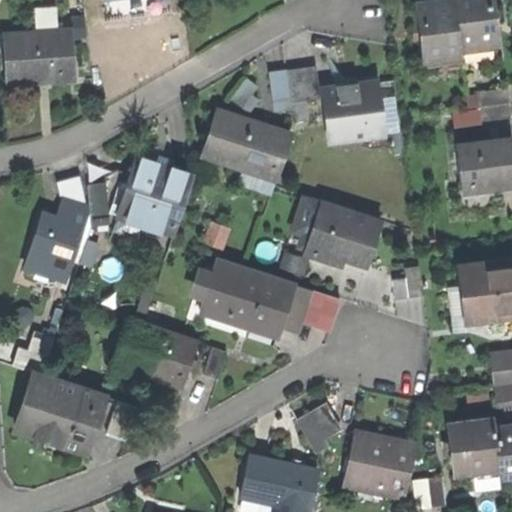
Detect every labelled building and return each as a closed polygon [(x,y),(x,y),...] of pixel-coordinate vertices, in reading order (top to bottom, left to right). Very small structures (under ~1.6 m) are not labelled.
[(452,0),(431,0),(416,2),(423,57),(458,53),(457,45),(452,0)] [(452,0),(457,45),(494,41),(489,0),(452,0)] [(47,74),(47,78),(74,77),(71,30),(2,34),(5,77),(47,74)] [(314,66),(286,69),(289,99),(290,106),(291,115),(312,112),(310,98),(318,97),(314,66)] [(268,72),(273,108),(290,106),(289,99),(286,69),(268,72)] [(249,72),(234,94),(248,104),(263,81),(249,72)] [(373,81),(322,87),(329,139),(379,132),(373,81)] [(477,89),(479,104),(508,102),(507,87),(477,89)] [(479,104),(480,120),(509,117),(508,102),(479,104)] [(215,108),(201,154),(243,167),(239,180),(271,190),(289,131),(215,108)] [(454,142),(459,188),(511,182),(511,145),(511,136),(454,142)] [(134,156),(115,213),(149,224),(151,218),(173,225),(171,232),(173,232),(192,175),(134,156)] [(92,180),(98,220),(116,217),(110,178),(92,180)] [(305,245),(303,250),(324,256),(326,249),(366,262),(380,218),(304,194),(293,227),(301,230),(297,243),(305,245)] [(40,213),(28,249),(69,262),(88,208),(65,201),(59,219),(40,213)] [(214,213),(205,236),(227,245),(236,221),(214,213)] [(89,236),(82,257),(96,262),(103,240),(89,236)] [(287,247),(281,263),(304,271),(310,254),(287,247)] [(511,256),(454,264),(462,320),(511,313),(511,256)] [(203,296),(198,310),(276,337),(282,321),(294,283),(216,257),(213,265),(201,261),(190,292),(203,296)] [(390,275),(393,297),(422,293),(418,262),(401,264),(402,273),(390,275)] [(165,275),(159,297),(183,303),(189,281),(165,275)] [(294,283),(282,321),(296,326),(299,317),(329,326),(339,297),(294,283)] [(128,318),(112,367),(141,377),(142,372),(180,385),(195,340),(128,318)] [(30,328),(24,347),(46,355),(52,336),(30,328)] [(511,343),(492,346),(496,378),(511,376),(511,343)] [(11,365),(32,372),(40,374),(46,355),(24,347),(17,345),(11,365)] [(210,346),(202,372),(218,377),(226,351),(210,346)] [(32,372),(13,427),(84,451),(103,396),(40,374),(32,372)] [(511,376),(496,378),(499,400),(511,398),(511,376)] [(116,399),(104,432),(123,439),(135,406),(116,399)] [(323,402),(295,418),(314,451),(327,443),(323,436),(338,427),(323,402)] [(452,472),(497,467),(492,425),(491,416),(446,422),(452,472)] [(511,422),(492,425),(497,467),(498,474),(511,472),(511,422)] [(353,429),(343,475),(381,483),(380,491),(401,496),(413,442),(353,429)] [(247,453),(238,495),(280,504),(278,511),(306,511),(316,467),(247,453)] [(416,475),(420,501),(447,497),(443,471),(416,475)]
